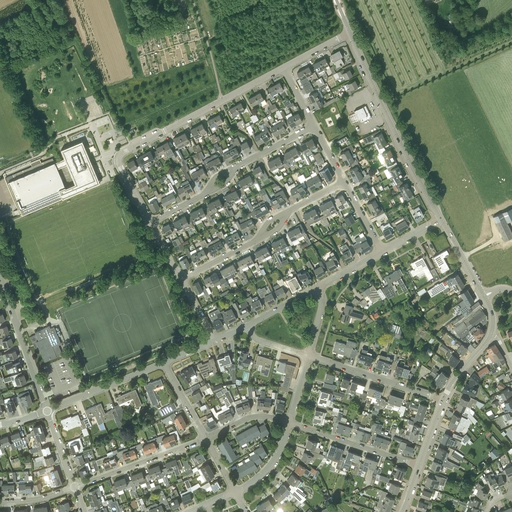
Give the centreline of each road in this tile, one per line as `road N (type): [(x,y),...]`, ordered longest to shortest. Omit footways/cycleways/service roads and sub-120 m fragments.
road 1 (residential): [(151,223),(118,156),(283,68)]
road 2 (tertiary): [(440,219),(350,32)]
road 3 (residential): [(47,411),(0,274)]
road 4 (residential): [(442,400),(307,356)]
road 5 (residential): [(74,487),(205,439)]
road 6 (residential): [(418,465),(288,422)]
road 7 (residential): [(47,411),(163,363)]
